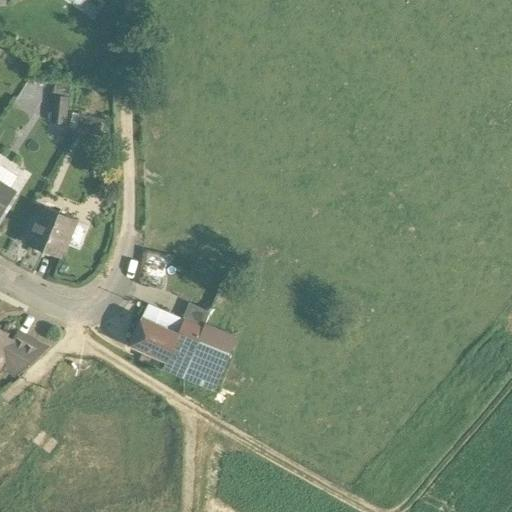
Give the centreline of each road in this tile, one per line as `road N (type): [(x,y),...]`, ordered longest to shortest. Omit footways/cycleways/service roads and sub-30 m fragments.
road 1 (track): [(77,310),(79,332),(371,511)]
road 2 (track): [(129,0),(127,160)]
